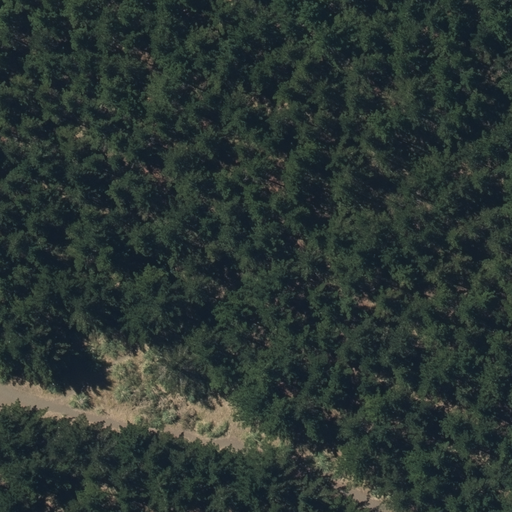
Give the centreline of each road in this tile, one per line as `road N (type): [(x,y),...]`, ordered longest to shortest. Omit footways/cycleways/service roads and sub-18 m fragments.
road 1 (unclassified): [(511,81),(47,394)]
road 2 (track): [(301,511),(254,479),(47,394),(0,427)]
